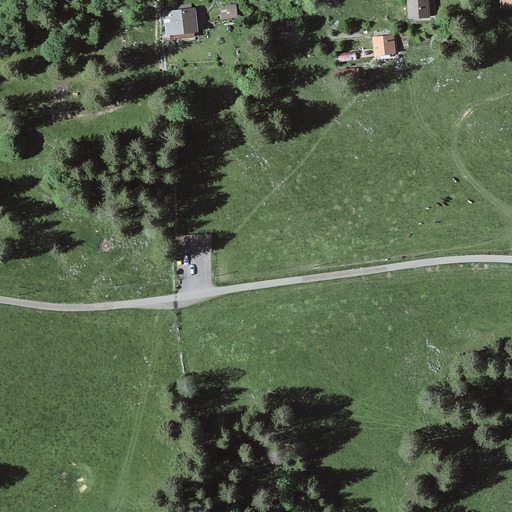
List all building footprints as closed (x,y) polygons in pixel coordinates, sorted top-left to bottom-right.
[(409,0),(410,16),(433,14),(432,0),(417,1),(416,0),(409,0)] [(169,16),(165,16),(167,32),(194,29),(193,21),(197,20),(197,24),(201,23),(200,13),(193,14),(192,10),(170,13),(171,15),(169,15),(169,16)] [(397,45),(396,36),(374,39),(376,53),(393,51),(393,45),(397,45)] [(210,235),(187,236),(188,251),(210,250),(210,235)] [(181,251),(188,251),(187,236),(180,236),(181,251)]
